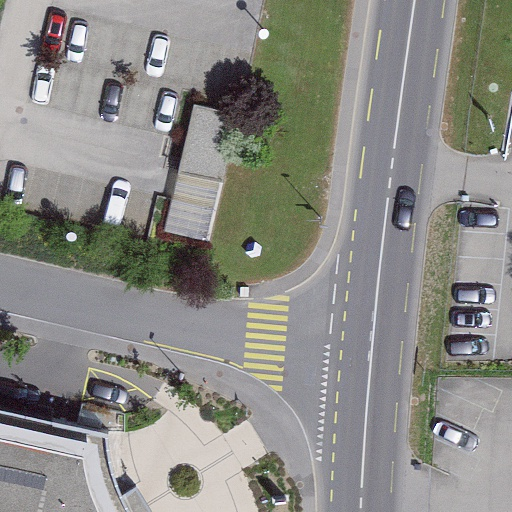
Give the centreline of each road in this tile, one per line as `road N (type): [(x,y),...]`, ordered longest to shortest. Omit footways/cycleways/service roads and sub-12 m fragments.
road 1 (unclassified): [(0,283),(267,341),(378,351)]
road 2 (secondary): [(420,0),(378,351)]
road 3 (secondary): [(378,351),(366,511)]
